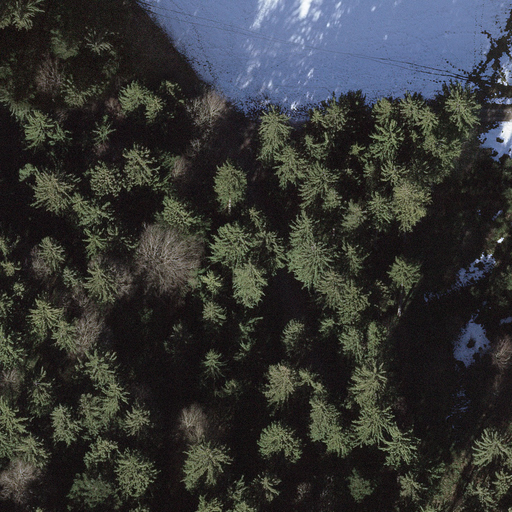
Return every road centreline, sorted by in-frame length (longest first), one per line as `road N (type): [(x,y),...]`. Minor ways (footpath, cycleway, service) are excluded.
road 1 (track): [(118,0),(226,135),(403,117),(511,118)]
road 2 (track): [(367,511),(226,135)]
